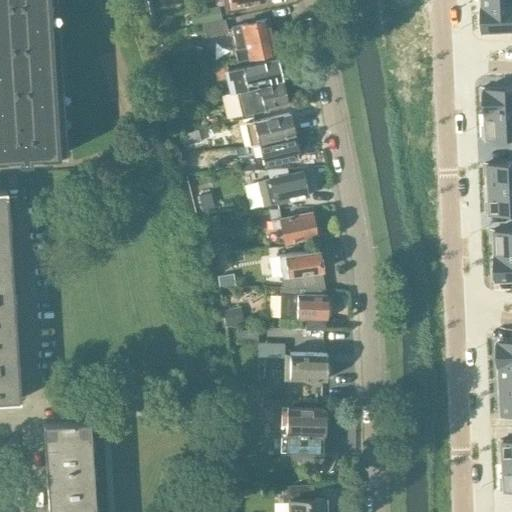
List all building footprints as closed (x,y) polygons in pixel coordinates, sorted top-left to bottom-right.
[(0,0),(0,157),(17,156),(18,162),(30,161),(29,156),(65,153),(64,130),(55,130),(54,114),(62,114),(62,111),(62,108),(62,105),(53,105),(52,90),(61,89),(59,65),(59,62),(51,62),(50,46),(58,46),(57,22),(57,19),(48,19),(47,3),(56,3),(55,0),(0,0)] [(228,0),(230,11),(244,9),(243,5),(263,1),(262,0),(228,0)] [(511,5),(481,7),(483,32),(511,30),(511,5)] [(192,25),(221,19),(218,7),(190,13),(192,25)] [(274,52),(266,19),(230,27),(235,49),(234,49),(237,61),(274,52)] [(204,38),(227,33),(224,20),(202,25),(204,38)] [(281,82),(276,58),(228,69),(227,64),(213,67),(216,81),(227,79),(230,92),(240,90),(281,82)] [(281,82),(240,90),(243,105),(239,105),(242,118),(252,116),(251,111),(286,103),(284,94),(286,90),(284,85),(281,82)] [(511,86),(480,88),(480,99),(484,99),(485,112),(511,111),(511,86)] [(486,126),(482,126),(482,138),(511,136),(511,111),(485,112),(486,126)] [(296,132),(294,123),(290,122),(288,113),(244,123),(249,144),(258,142),(293,134),(296,132)] [(176,125),(178,134),(200,128),(197,119),(185,120),(176,125)] [(201,142),(198,129),(186,132),(186,133),(178,135),(181,147),(201,142)] [(299,158),(293,134),(258,142),(263,166),(299,158)] [(253,161),(240,163),(241,170),(255,169),(253,161)] [(511,161),(483,163),(484,175),(488,175),(488,188),(511,186),(511,161)] [(269,179),(256,182),(262,206),(307,195),(305,185),(307,182),(306,175),(302,173),(302,171),(288,174),(287,170),(267,172),(269,179)] [(489,201),(485,201),(486,213),(511,211),(511,186),(488,188),(489,201)] [(5,190),(0,190),(0,260),(9,260),(5,190)] [(315,236),(311,212),(279,218),(278,209),(268,209),(271,229),(281,227),(283,239),(273,242),(265,242),(265,248),(280,248),(292,246),(292,241),(315,236)] [(236,234),(233,210),(215,213),(219,237),(236,234)] [(511,228),(490,230),(490,241),(490,242),(494,242),(495,255),(511,254),(511,228)] [(324,287),(321,271),(322,271),(322,270),(324,267),(323,260),(320,258),(318,249),(277,256),(281,278),(286,277),(288,289),(324,287)] [(495,268),(491,268),(492,280),(511,279),(511,254),(495,255),(495,268)] [(9,260),(0,260),(0,330),(14,330),(9,260)] [(325,294),(324,287),(288,289),(288,294),(279,294),(279,318),(304,319),(304,329),(324,329),(325,319),(326,319),(326,294),(325,294)] [(14,330),(0,330),(0,400),(18,400),(14,330)] [(236,342),(257,342),(257,331),(236,331),(236,342)] [(511,339),(498,340),(499,365),(511,364),(511,339)] [(329,367),(325,363),(326,353),(288,352),(288,349),(273,348),(273,363),(283,364),(283,378),(325,380),(325,378),(329,374),(329,367)] [(511,364),(499,365),(500,389),(511,388),(511,364)] [(511,388),(500,389),(501,414),(511,413),(511,388)] [(245,392),(245,401),(261,401),(269,401),(269,390),(247,390),(247,392),(245,392)] [(261,417),(261,401),(245,401),(232,401),(232,417),(261,417)] [(322,436),(323,424),(327,421),(327,413),(323,410),(323,408),(281,406),(280,423),(284,423),(283,432),(280,432),(280,451),(320,453),(320,436),(322,436)] [(42,424),(46,493),(92,491),(88,421),(42,424)] [(511,439),(498,440),(499,452),(502,452),(503,465),(511,464),(511,439)] [(504,478),(500,478),(500,490),(511,489),(511,464),(503,465),(504,478)] [(312,484),(281,485),(282,500),(288,500),(288,511),(324,511),(324,498),(312,499),(312,484)] [(93,511),(92,491),(46,493),(47,511),(93,511)]
